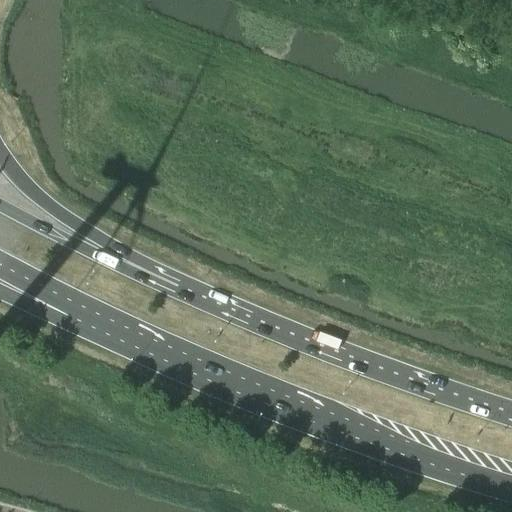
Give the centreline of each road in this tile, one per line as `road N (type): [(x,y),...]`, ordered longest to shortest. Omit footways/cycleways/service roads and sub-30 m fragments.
road 1 (secondary): [(10,283),(347,433),(511,489)]
road 2 (secondary): [(511,415),(174,288),(92,247)]
road 3 (motorway): [(92,247),(0,156)]
